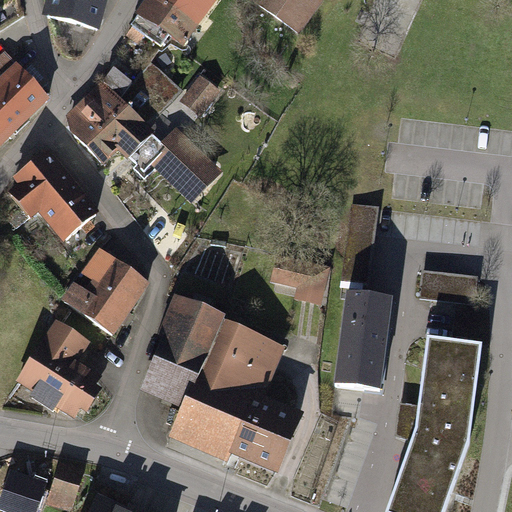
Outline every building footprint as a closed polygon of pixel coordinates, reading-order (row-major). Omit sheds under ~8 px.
[(58,0),(54,20),(103,30),(110,0),(58,0)] [(200,28),(163,0),(154,0),(132,28),(152,43),(160,32),(183,50),(200,28)] [(163,0),(200,28),(222,0),(163,0)] [(329,0),(260,0),(307,33),(329,0)] [(0,89),(31,122),(51,103),(9,57),(0,65),(0,71),(9,82),(0,89)] [(222,93),(202,77),(182,102),(203,118),(222,93)] [(109,80),(69,118),(111,162),(125,149),(135,159),(161,134),(109,80)] [(0,149),(1,150),(31,122),(0,89),(0,149)] [(224,171),(179,132),(152,163),(197,201),(224,171)] [(106,217),(57,150),(19,177),(27,188),(17,195),(38,223),(48,215),(69,243),(106,217)] [(381,208),(353,204),(344,286),(372,289),(381,208)] [(89,272),(100,279),(107,283),(121,261),(103,249),(89,272)] [(118,332),(151,280),(121,261),(107,283),(100,279),(93,291),(79,282),(67,301),(118,332)] [(483,278),(427,272),(424,297),(480,304),(483,278)] [(397,296),(345,289),(332,385),(385,392),(397,296)] [(219,339),(189,405),(177,431),(236,458),(240,450),(267,391),(287,346),(186,300),(177,320),(219,339)] [(97,342),(60,319),(22,381),(84,420),(90,410),(99,415),(114,391),(104,384),(110,375),(86,360),(97,342)] [(219,339),(177,320),(147,386),(189,405),(219,339)] [(481,354),(416,344),(409,428),(379,511),(447,511),(467,447),(481,354)] [(267,391),(240,450),(291,473),(318,414),(267,391)] [(83,505),(89,483),(93,469),(66,462),(56,498),(83,505)] [(7,511),(44,511),(54,480),(14,468),(1,510),(7,511)] [(141,511),(100,494),(91,511),(141,511)]
